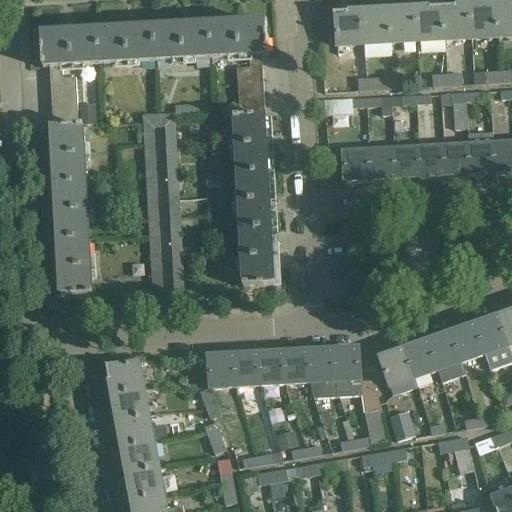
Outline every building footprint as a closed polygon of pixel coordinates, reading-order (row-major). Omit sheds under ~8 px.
[(511,8),(499,9),(500,40),(511,39),(511,8)] [(473,42),(500,40),(499,9),(471,11),(473,42)] [(444,11),(446,43),(473,42),(471,11),(457,11),(456,10),(444,11)] [(419,45),(446,43),(444,11),(431,12),(431,13),(417,14),(419,45)] [(391,46),(419,45),(417,14),(390,15),(391,46)] [(364,48),(391,46),(390,15),(362,17),(364,48)] [(364,48),(362,17),(349,17),(349,16),(335,17),(335,19),(336,19),(337,44),(336,44),(336,49),(356,48),(364,48)] [(266,27),(210,30),(212,61),(250,59),(262,58),(269,58),(268,37),(267,37),(266,27)] [(210,30),(154,33),(156,64),(212,61),(210,30)] [(98,36),(100,67),(156,64),(154,33),(98,36)] [(98,36),(42,40),(43,50),(42,50),(43,70),(50,70),(63,69),(100,67),(98,36)] [(250,59),(250,70),(263,70),(262,58),(250,59)] [(367,94),(394,92),(393,81),(392,68),(366,69),(366,81),(367,94)] [(63,81),(63,69),(50,70),(51,81),(63,81)] [(250,70),(237,71),(238,84),(263,82),(263,70),(250,70)] [(511,74),(502,75),(503,86),(511,85),(511,74)] [(503,86),(502,75),(486,75),(486,87),(503,86)] [(463,88),(463,76),(448,77),(448,89),(463,88)] [(448,77),(432,78),(433,90),(448,89),(448,77)] [(63,81),(51,81),(51,94),(76,93),(76,80),(63,81)] [(393,81),(394,92),(404,92),(403,80),(393,81)] [(340,95),(367,94),(366,81),(340,83),(340,95)] [(263,82),(238,84),(238,96),(264,95),(263,82)] [(76,93),(51,94),(52,106),(77,105),(76,93)] [(511,93),(501,94),(502,103),(511,102),(511,93)] [(264,95),(238,96),(239,108),(265,107),(264,95)] [(479,104),(479,95),(466,96),(466,105),(479,104)] [(455,132),(468,132),(466,105),(466,96),(451,97),(451,105),(454,105),(455,132)] [(431,107),(431,97),(416,98),(416,108),(431,107)] [(416,108),(416,98),(401,99),(402,109),(416,108)] [(381,101),(366,102),(367,110),(382,110),(381,101)] [(353,111),(367,110),(366,102),(325,104),(326,118),(353,117),(353,111)] [(77,105),(52,106),(53,119),(78,118),(77,105)] [(199,107),(187,108),(188,120),(200,119),(199,107)] [(265,107),(239,108),(240,121),(265,119),(265,107)] [(95,112),(81,113),(81,127),(96,126),(95,112)] [(78,118),(53,119),(53,132),(79,130),(78,118)] [(184,294),(174,119),(143,121),(153,296),(163,295),(154,130),(165,130),(175,295),(184,294)] [(235,121),(238,178),(269,176),(265,119),(240,121),(235,121)] [(84,130),(79,130),(53,132),(56,188),(87,187),(84,130)] [(495,177),(494,148),(493,135),(468,136),(469,149),(470,179),(470,180),(471,180),(471,179),(485,178),(495,179),(495,177)] [(511,146),(494,148),(495,177),(495,179),(496,179),(496,177),(510,176),(510,177),(511,177),(511,146)] [(445,179),(445,180),(445,182),(446,182),(446,180),(460,179),(460,180),(470,180),(470,179),(469,149),(444,151),(445,179)] [(445,182),(445,180),(445,179),(444,151),(419,152),(420,181),(420,183),(421,183),(421,181),(435,181),(445,182)] [(394,153),(396,183),(396,184),(397,184),(397,183),(410,182),(420,183),(420,181),(419,152),(394,153)] [(396,183),(394,153),(369,155),(371,184),(371,186),(371,184),(386,183),(386,184),(396,184),(396,183)] [(369,155),(344,156),(345,187),(347,187),(346,185),(361,185),(371,186),(371,184),(369,155)] [(238,178),(241,234),(272,232),(269,176),(238,178)] [(87,187),(56,188),(59,244),(90,243),(87,187)] [(241,234),(244,291),(275,288),(272,232),(241,234)] [(90,243),(59,244),(62,300),(73,299),(73,300),(93,299),(90,243)] [(511,349),(511,315),(499,320),(499,319),(498,319),(499,320),(502,331),(509,350),(511,349)] [(502,331),(499,320),(498,319),(489,323),(489,324),(476,328),(475,327),(475,328),(486,358),(492,373),(511,366),(511,358),(509,350),(502,331)] [(486,358),(475,328),(475,327),(465,331),(465,332),(453,336),(452,335),(452,336),(462,367),(486,358)] [(462,367),(452,336),(452,335),(442,339),(442,340),(429,345),(428,343),(428,345),(437,368),(439,375),(442,387),(465,379),(462,367)] [(416,383),(439,375),(437,368),(428,345),(428,343),(418,348),(419,348),(406,353),(405,351),(405,353),(416,383)] [(375,384),(361,384),(359,351),(348,352),(348,353),(334,354),(334,352),(334,354),(336,386),(336,400),(362,399),(369,441),(355,443),(358,452),(371,450),(371,447),(386,445),(375,384)] [(396,356),(381,361),(381,360),(380,360),(393,399),(418,390),(416,383),(405,353),(405,351),(396,356)] [(336,400),(336,386),(334,354),(334,352),(324,354),(310,355),(309,353),(309,355),(311,387),(315,401),(336,400)] [(311,387),(309,355),(309,353),(299,355),(299,356),(285,356),(285,355),(284,355),(284,356),(286,388),(311,387)] [(274,357),(260,358),(260,356),(259,356),(259,358),(261,390),(286,388),(284,356),(284,355),(274,357)] [(261,390),(259,358),(259,356),(249,358),(235,359),(235,357),(234,357),(234,359),(236,391),(261,390)] [(236,391),(234,359),(234,357),(224,359),(224,360),(210,360),(210,359),(209,359),(211,391),(211,392),(236,391)] [(111,384),(113,397),(143,391),(142,384),(139,364),(133,365),(133,366),(109,371),(109,369),(107,370),(109,384),(111,384)] [(118,423),(148,418),(143,391),(113,397),(118,423)] [(211,391),(202,394),(200,395),(205,409),(216,405),(211,392),(211,391)] [(511,399),(507,397),(501,399),(505,410),(511,407),(511,399)] [(216,405),(205,409),(210,422),(221,418),(216,405)] [(398,444),(415,440),(409,416),(391,421),(398,444)] [(153,444),(148,418),(118,423),(123,450),(153,444)] [(480,430),(495,428),(494,419),(479,422),(480,430)] [(479,422),(464,424),(466,433),(480,430),(479,422)] [(205,430),(207,436),(220,435),(216,426),(205,430)] [(446,436),(444,427),(430,429),(431,438),(446,436)] [(499,451),(511,445),(511,432),(494,439),(499,451)] [(275,440),(279,454),(298,449),(293,434),(275,440)] [(227,454),(220,435),(207,436),(215,458),(227,454)] [(342,455),(358,452),(355,443),(341,446),(342,455)] [(455,455),(453,443),(438,445),(440,457),(455,455)] [(128,477),(158,471),(153,444),(123,450),(128,477)] [(307,461),(322,458),(320,449),(304,452),(307,461)] [(406,463),(404,451),(391,454),(393,465),(406,463)] [(293,463),(307,461),(304,452),(300,452),(291,454),(293,463)] [(391,454),(372,457),(373,469),(393,465),(391,454)] [(261,459),(264,468),(282,465),(280,456),(261,459)] [(347,461),(348,479),(349,479),(348,473),(373,469),(372,457),(347,461)] [(244,472),(264,468),(261,459),(242,462),(244,472)] [(348,479),(347,461),(316,467),(318,478),(331,476),(332,482),(348,479)] [(316,467),(291,471),(293,483),(318,478),(316,467)] [(128,477),(133,503),(163,498),(158,471),(128,477)] [(291,471),(266,475),(268,487),(293,483),(291,471)] [(268,487),(266,475),(240,480),(243,497),(260,494),(259,489),(268,487)] [(220,479),(222,487),(234,485),(232,477),(220,479)] [(234,485),(222,487),(222,488),(211,490),(214,501),(223,499),(225,509),(238,507),(234,485)] [(511,511),(511,494),(491,502),(494,511),(511,511)] [(163,498),(133,503),(134,511),(183,511),(183,509),(166,511),(163,498)]
